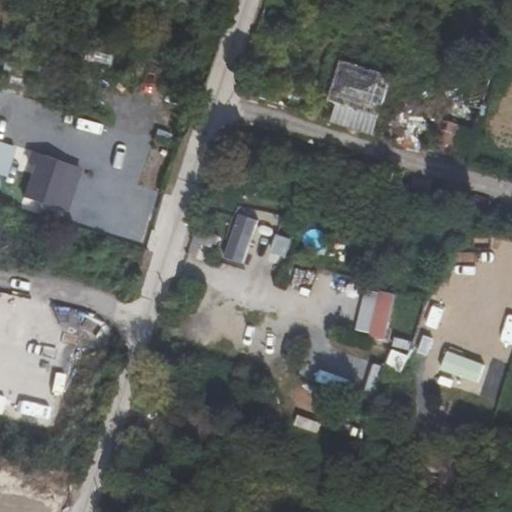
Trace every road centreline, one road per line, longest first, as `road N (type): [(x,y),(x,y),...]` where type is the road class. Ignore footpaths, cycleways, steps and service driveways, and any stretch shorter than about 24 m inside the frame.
road 1 (residential): [(87,511),(218,102)]
road 2 (residential): [(218,102),(511,198)]
road 3 (track): [(0,281),(148,318)]
